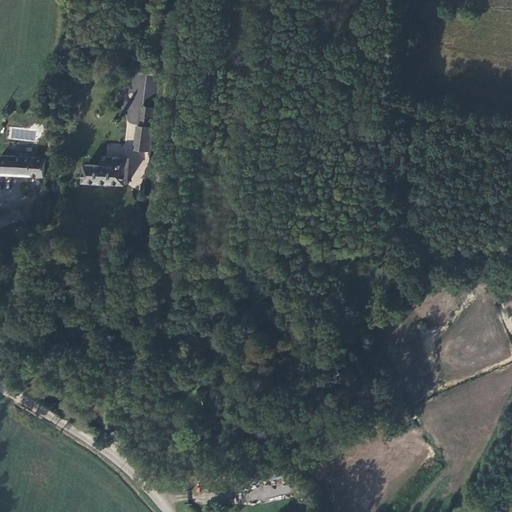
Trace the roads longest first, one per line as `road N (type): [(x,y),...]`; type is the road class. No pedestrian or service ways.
road 1 (track): [(178,0),(147,249)]
road 2 (unclassified): [(147,249),(117,455)]
road 3 (tertiary): [(0,382),(117,455)]
